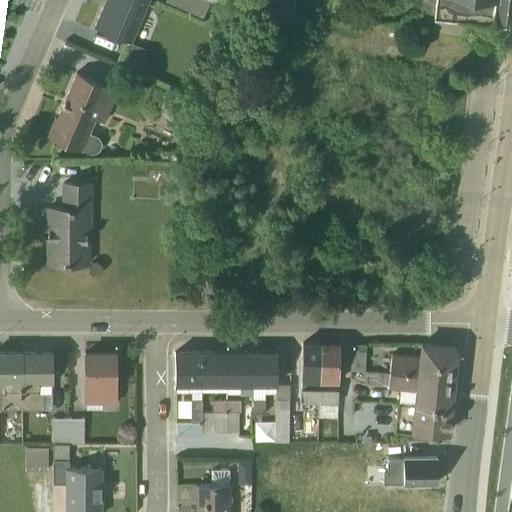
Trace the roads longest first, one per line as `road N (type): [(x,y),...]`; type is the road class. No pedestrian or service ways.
road 1 (unclassified): [(152,322),(483,325)]
road 2 (tertiary): [(511,118),(483,325)]
road 3 (residential): [(156,511),(152,322)]
road 4 (tertiary): [(483,325),(460,511)]
road 5 (residential): [(0,161),(12,100),(55,0)]
road 6 (unclassified): [(0,323),(152,322)]
